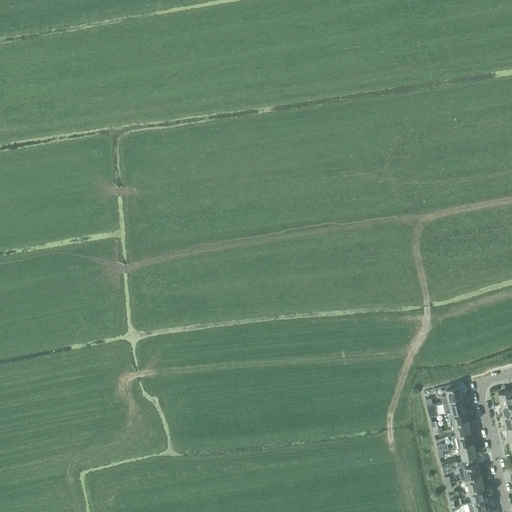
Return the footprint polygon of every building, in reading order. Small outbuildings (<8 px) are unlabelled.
[(442,401),(449,400),(462,397),(459,385),(454,386),(453,383),(445,385),(448,395),(445,396),(445,395),(441,396),(442,401)] [(511,388),(499,392),(501,403),(511,400),(511,388)] [(449,400),(451,412),(465,408),(462,397),(449,400)] [(511,400),(501,403),(504,415),(511,412),(511,400)] [(448,424),(454,423),(468,419),(465,408),(451,412),(448,412),(450,417),(447,418),(448,424)] [(454,423),(457,434),(470,431),(468,419),(454,423)] [(454,447),(460,446),(473,443),(470,431),(457,434),(451,436),(454,447)] [(473,443),(460,446),(462,457),(476,454),(473,443)] [(472,458),(463,460),(464,466),(473,464),(472,458)] [(466,473),(460,474),(461,480),(467,478),(481,475),(478,463),(473,464),(464,466),(466,473)] [(469,484),(465,485),(466,490),(470,489),(483,486),(481,475),(467,478),(469,484)] [(483,486),(470,489),(473,501),(486,497),(483,486)] [(473,501),(468,502),(469,511),(474,511),(475,511),(489,509),(486,497),(473,501)]
